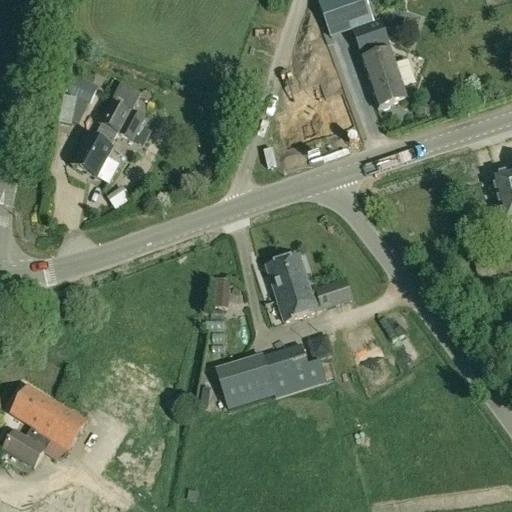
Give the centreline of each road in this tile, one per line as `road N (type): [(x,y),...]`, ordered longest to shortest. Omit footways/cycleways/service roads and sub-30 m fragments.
road 1 (tertiary): [(0,276),(47,272),(329,179)]
road 2 (unclassified): [(511,424),(329,179)]
road 3 (track): [(228,213),(302,0)]
road 4 (tertiary): [(0,208),(35,0)]
road 5 (tertiary): [(329,179),(511,119)]
